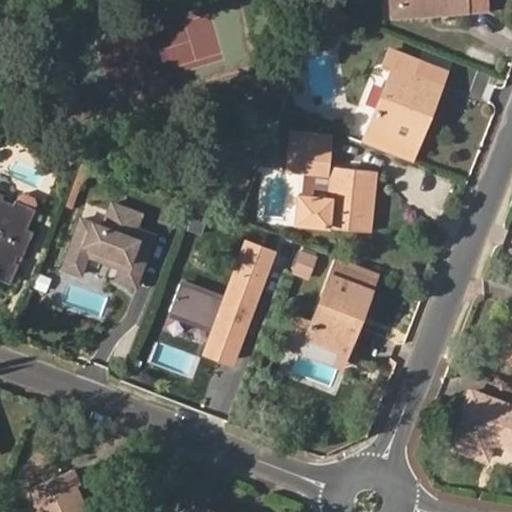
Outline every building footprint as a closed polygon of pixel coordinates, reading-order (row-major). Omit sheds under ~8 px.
[(491,8),(490,0),(397,0),(398,11),(434,7),(434,13),(491,8)] [(316,20),(338,28),(345,10),(323,2),(316,20)] [(398,16),(434,13),(434,7),(398,11),(398,16)] [(429,97),(436,100),(441,86),(413,75),(419,61),(391,49),(383,66),(393,70),(363,142),(412,161),(418,144),(411,142),(429,97)] [(441,86),(447,72),(419,61),(413,75),(441,86)] [(418,144),(436,100),(429,97),(411,142),(418,144)] [(328,136),(292,132),(290,149),(327,152),(328,136)] [(326,174),(327,152),(290,149),(289,172),(326,174)] [(364,211),(367,169),(329,166),(329,179),(327,201),(314,200),(307,199),(305,225),(368,230),(369,212),(364,211)] [(369,212),(374,170),(367,169),(364,211),(369,212)] [(307,187),(314,188),(314,200),(327,201),(329,179),(307,177),(307,187)] [(1,198),(4,192),(0,190),(0,276),(10,281),(19,262),(15,260),(19,253),(22,254),(33,228),(27,226),(35,207),(15,198),(12,203),(1,198)] [(81,217),(62,266),(80,273),(87,254),(120,266),(116,278),(135,284),(154,234),(136,227),(141,213),(111,201),(102,225),(81,217)] [(273,251),(249,241),(243,258),(267,267),(273,251)] [(317,257),(304,253),(296,274),(309,279),(317,257)] [(355,323),(351,321),(355,309),(359,310),(375,271),(335,255),(310,321),(304,337),(345,352),(355,323)] [(232,359),(267,267),(243,258),(227,300),(181,282),(171,311),(217,329),(209,350),(232,359)] [(355,309),(351,321),(355,323),(359,310),(355,309)] [(345,352),(304,337),(310,321),(293,315),(282,344),(340,367),(345,352)] [(500,358),(505,361),(511,347),(511,336),(510,336),(500,358)] [(511,448),(511,405),(473,390),(452,444),(487,457),(493,441),(511,448)] [(77,485),(70,468),(24,489),(34,511),(84,511),(74,486),(77,485)]
